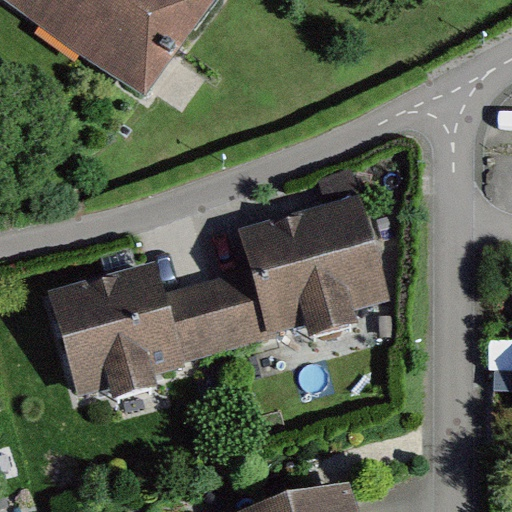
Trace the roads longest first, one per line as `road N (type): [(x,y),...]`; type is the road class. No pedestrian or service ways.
road 1 (residential): [(449,109),(406,113),(348,143),(186,201),(0,248)]
road 2 (residential): [(452,224),(447,511)]
